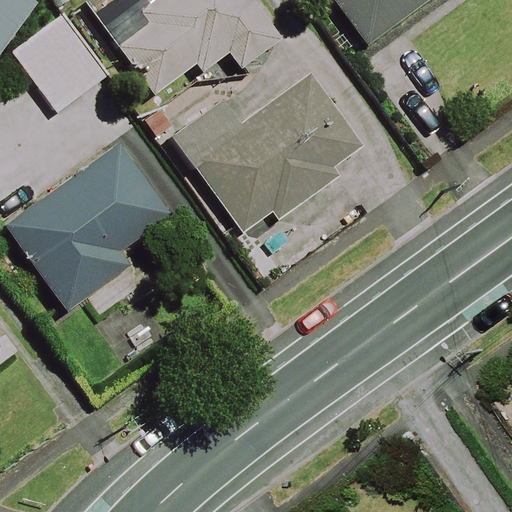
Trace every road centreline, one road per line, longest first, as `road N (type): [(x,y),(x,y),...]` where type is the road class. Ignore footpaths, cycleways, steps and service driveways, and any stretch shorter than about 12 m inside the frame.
road 1 (tertiary): [(153,511),(241,435),(511,238)]
road 2 (unknown): [(361,347),(477,511)]
